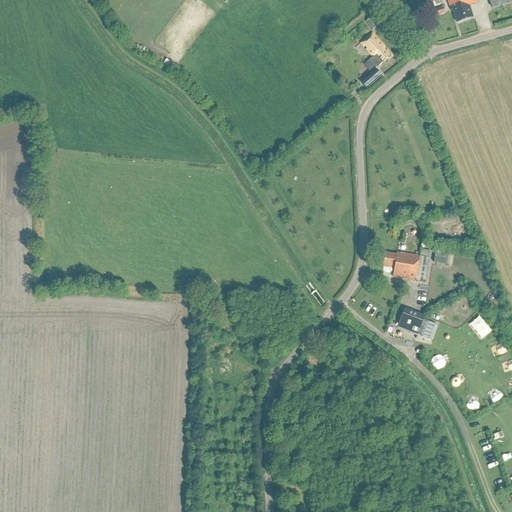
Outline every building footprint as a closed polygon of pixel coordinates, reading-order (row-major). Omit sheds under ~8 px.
[(475,0),(446,0),(450,11),(452,11),(456,23),(472,18),(468,5),(477,2),(475,0)] [(511,0),(488,0),(492,9),(511,2),(511,0)] [(442,8),(434,10),(436,17),(444,14),(442,8)] [(378,25),(372,17),(365,23),(372,31),(378,25)] [(374,69),(376,67),(377,67),(389,57),(382,49),(384,48),(372,34),(360,44),(372,57),(370,59),(370,60),(363,65),(371,74),(360,82),(366,89),(380,76),(374,69)] [(169,55),(166,60),(177,66),(179,61),(169,55)] [(383,268),(382,271),(383,273),(389,274),(391,272),(391,269),(394,270),(393,278),(425,283),(428,258),(429,258),(430,252),(420,250),(419,256),(396,253),(396,256),(384,254),(382,268),(383,268)] [(435,253),(433,264),(445,265),(446,255),(435,253)] [(462,299),(462,308),(471,308),(471,298),(462,299)] [(444,317),(453,312),(449,304),(440,309),(444,317)] [(404,310),(397,328),(416,335),(423,317),(404,310)] [(482,326),(489,323),(485,313),(477,317),(482,326)] [(426,322),(420,337),(428,340),(434,325),(426,322)] [(495,344),(503,339),(499,331),(490,335),(495,344)] [(511,349),(511,348),(502,354),(508,362),(511,359),(511,349)] [(437,360),(443,368),(451,362),(445,354),(437,360)] [(451,377),(458,386),(465,380),(459,372),(451,377)] [(467,393),(470,402),(478,399),(475,390),(467,393)] [(502,442),(499,431),(491,433),(494,444),(502,442)] [(507,450),(499,451),(501,461),(509,459),(507,450)]
